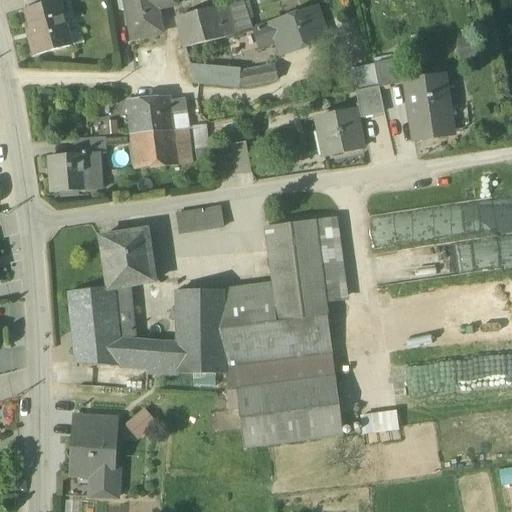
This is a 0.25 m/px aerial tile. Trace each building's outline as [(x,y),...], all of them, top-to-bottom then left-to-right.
[(24,0),(26,9),(46,3),(44,0),(24,0)] [(29,38),(34,56),(69,46),(57,0),(46,3),(26,9),(34,36),(29,38)] [(124,0),(132,39),(163,33),(157,4),(177,0),(176,0),(124,0)] [(218,7),(226,39),(242,34),(234,3),(218,7)] [(176,17),(186,49),(226,39),(218,7),(217,6),(180,16),(176,17)] [(277,36),(282,52),(326,37),(316,10),(255,29),(260,45),(273,41),(272,38),(277,36)] [(373,60),(379,88),(402,83),(396,55),(373,60)] [(379,88),(373,60),(347,65),(353,93),(355,93),(379,88)] [(192,84),(240,86),(240,72),(240,68),(186,63),(191,81),(192,84)] [(240,72),(240,86),(278,79),(275,65),(240,72)] [(406,82),(414,137),(451,131),(443,77),(406,82)] [(384,112),(379,88),(355,93),(361,117),(384,112)] [(130,135),(174,131),(171,101),(170,95),(127,99),(130,135)] [(183,100),(171,101),(174,131),(186,130),(183,100)] [(324,155),(324,157),(363,149),(355,111),(316,119),(320,136),(326,135),(330,154),(324,155)] [(174,131),(178,164),(190,162),(186,130),(174,131)] [(178,164),(174,131),(130,135),(134,169),(178,164)] [(452,135),(451,131),(414,137),(414,141),(452,135)] [(320,136),(324,155),(330,154),(326,135),(320,136)] [(82,155),(82,157),(99,155),(105,155),(104,138),(74,140),(75,156),(82,155)] [(230,146),(235,177),(251,175),(245,144),(243,144),(230,146)] [(53,194),(85,192),(82,157),(82,155),(75,156),(50,157),(53,194)] [(99,155),(82,157),(85,192),(101,191),(99,155)] [(483,199),(424,215),(432,242),(491,226),(483,199)] [(176,215),(178,235),(223,228),(220,208),(176,215)] [(336,219),(314,222),(325,305),(348,302),(336,219)] [(333,358),(325,305),(314,222),(266,229),(274,285),(224,292),(226,371),(333,358)] [(108,288),(108,292),(115,291),(129,289),(155,285),(147,231),(100,238),(108,288)] [(148,374),(163,376),(179,375),(179,344),(133,342),(132,330),(118,331),(115,291),(108,292),(108,288),(70,293),(75,364),(147,370),(148,374)] [(132,330),(129,289),(115,291),(118,331),(132,330)] [(179,375),(226,375),(226,371),(224,292),(178,293),(179,344),(179,375)] [(227,392),(236,391),(236,390),(335,378),(333,358),(226,371),(226,375),(227,392)] [(343,437),(335,378),(236,390),(236,391),(244,450),(343,437)] [(359,433),(396,430),(394,410),(357,413),(359,433)] [(74,416),(73,433),(89,434),(90,417),(74,416)] [(95,440),(111,441),(111,432),(116,432),(117,418),(90,417),(89,434),(95,435),(95,440)] [(92,477),(109,478),(109,471),(109,470),(111,441),(95,440),(95,435),(89,434),(73,433),(71,476),(92,477)] [(90,498),(116,499),(118,470),(109,470),(109,471),(109,478),(92,477),(90,498)]
